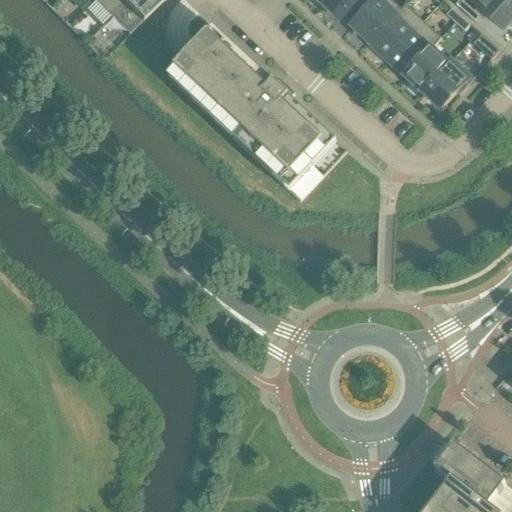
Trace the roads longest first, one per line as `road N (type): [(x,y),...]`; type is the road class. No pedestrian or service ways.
road 1 (tertiary): [(322,362),(222,305),(0,95)]
road 2 (residential): [(511,88),(450,159),(398,162),(227,0)]
road 3 (tertiary): [(511,287),(483,318),(410,361)]
